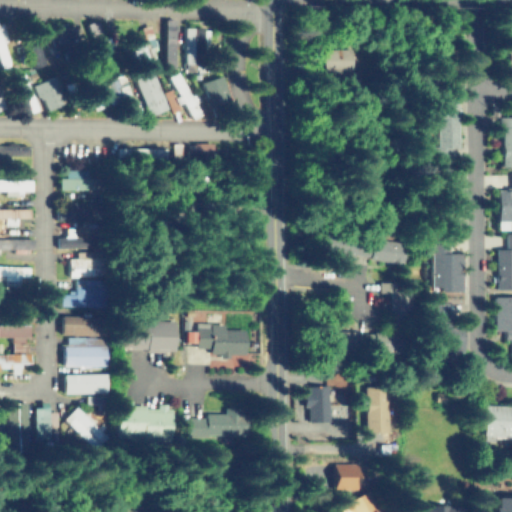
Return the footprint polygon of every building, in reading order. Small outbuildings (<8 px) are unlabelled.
[(108,61),(100,64),(85,24),(100,19),(114,59),(108,61)] [(208,61),(178,62),(177,22),(207,21),(208,61)] [(7,63),(0,66),(0,22),(11,62),(7,63)] [(511,70),(500,71),(499,24),(511,23),(511,70)] [(56,59),(33,63),(27,32),(50,28),(56,59)] [(156,51),(126,65),(116,41),(146,28),(156,51)] [(348,70),(315,70),(315,45),(348,44),(348,70)] [(128,73),(145,116),(163,109),(147,66),(128,73)] [(228,105),(209,110),(200,77),(219,72),(228,105)] [(63,99),(38,108),(29,84),(53,75),(63,99)] [(200,115),(190,121),(170,81),(181,75),(195,103),(200,115)] [(127,98),(107,103),(102,82),(122,78),(127,98)] [(178,106),(169,111),(158,91),(168,86),(178,106)] [(98,106),(94,91),(78,97),(83,111),(98,106)] [(456,101),(456,147),(447,147),(447,159),(433,159),(433,146),(432,101),(456,101)] [(511,113),(511,163),(500,163),(499,130),(496,130),(496,113),(511,113)] [(22,154),(0,154),(0,140),(22,140),(22,154)] [(210,145),(210,161),(194,160),(194,145),(210,145)] [(448,211),(449,226),(433,226),(432,212),(431,165),(455,165),(455,211),(448,211)] [(86,185),(54,186),(54,167),(85,166),(86,185)] [(504,226),(494,227),(494,189),(507,189),(507,171),(511,171),(511,218),(505,219),(504,226)] [(28,187),(0,187),(0,174),(28,174),(28,187)] [(100,214),(57,215),(57,201),(100,200),(100,214)] [(29,216),(0,216),(0,203),(29,203),(29,216)] [(402,242),(399,261),(315,250),(319,230),(402,242)] [(94,247),(60,247),(59,232),(94,231),(94,247)] [(511,232),(511,286),(494,286),(494,247),(504,247),(504,232),(511,232)] [(456,253),(455,285),(453,285),(453,290),(430,289),(430,285),(427,285),(428,253),(427,253),(427,234),(444,234),(444,252),(456,253)] [(29,250),(0,250),(0,235),(28,235),(29,250)] [(102,272),(66,272),(66,257),(102,256),(102,272)] [(25,274),(0,274),(0,262),(25,262),(25,274)] [(104,278),(104,304),(69,305),(69,302),(55,302),(54,285),(68,284),(68,279),(104,278)] [(390,291),(373,291),(373,279),(390,278),(390,291)] [(409,291),(409,323),(390,323),(390,291),(409,291)] [(511,295),(511,352),(508,352),(508,336),(505,336),(505,326),(492,326),(492,296),(504,296),(504,295),(511,295)] [(444,299),(445,321),(457,321),(457,349),(427,350),(427,327),(425,327),(424,299),(444,299)] [(57,334),(88,335),(89,316),(57,315),(57,334)] [(27,333),(0,333),(0,317),(27,317),(27,333)] [(145,317),(145,318),(171,317),(171,348),(141,349),(141,346),(116,346),(116,317),(145,317)] [(211,322),(241,322),(241,352),(225,352),(226,358),(217,358),(217,352),(207,353),(207,346),(188,346),(188,322),(211,322)] [(355,325),(355,331),(398,330),(398,351),(349,352),(349,351),(317,352),(317,325),(355,325)] [(103,367),(104,346),(59,346),(59,366),(103,367)] [(32,369),(0,369),(0,350),(32,350),(32,369)] [(104,373),(59,374),(60,394),(105,393),(104,373)] [(333,417),(306,417),(305,385),(332,384),(333,417)] [(383,390),(361,390),(361,433),(383,432),(383,390)] [(105,405),(83,405),(83,393),(105,392),(105,405)] [(511,397),(511,432),(481,434),(480,412),(481,412),(481,403),(507,402),(507,411),(511,411),(511,398),(511,397)] [(142,399),(142,407),(169,406),(169,437),(143,438),(142,435),(112,435),(112,400),(142,399)] [(19,447),(3,447),(3,403),(18,403),(19,447)] [(233,403),(234,408),(246,408),(247,430),(204,431),(204,435),(184,435),(184,413),(202,412),(201,409),(219,409),(219,403),(233,403)] [(45,438),(31,439),(30,405),(44,404),(45,438)] [(88,407),(102,424),(82,442),(58,417),(69,408),(77,417),(88,407)] [(352,464),(327,463),(326,488),(351,489),(352,464)] [(417,490),(417,505),(424,505),(424,499),(443,499),(443,504),(458,504),(458,511),(397,511),(397,506),(400,505),(400,490),(417,490)] [(332,511),(332,510),(350,510),(349,492),(381,491),(381,511),(332,511)] [(511,511),(492,511),(492,504),(493,504),(493,497),(511,497),(511,511)]
